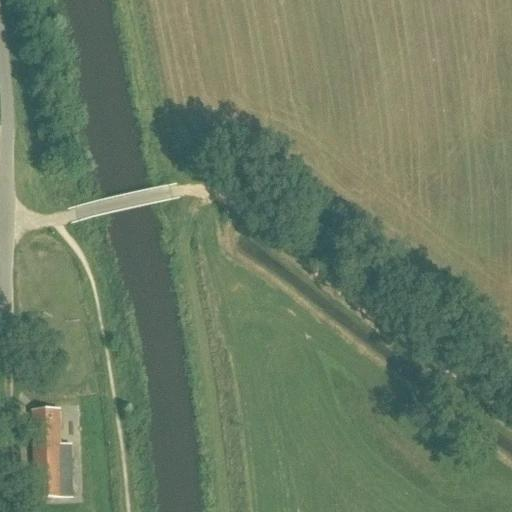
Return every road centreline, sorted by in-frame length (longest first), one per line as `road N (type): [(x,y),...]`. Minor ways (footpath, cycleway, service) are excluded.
road 1 (track): [(511,422),(382,333),(246,213),(228,201),(183,194)]
road 2 (track): [(221,511),(185,282),(184,241),(204,195)]
road 3 (track): [(7,232),(11,511)]
road 4 (unclassified): [(80,219),(7,232),(0,58)]
